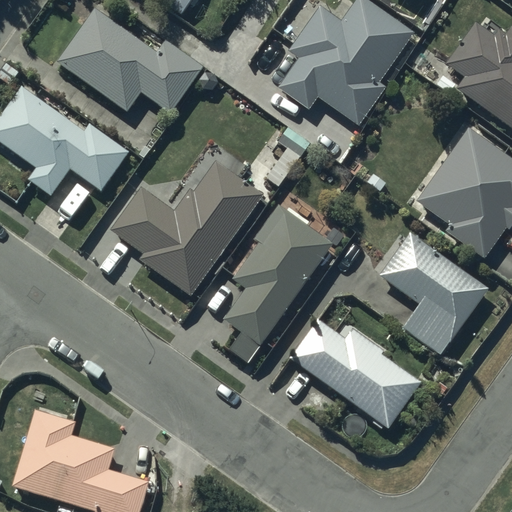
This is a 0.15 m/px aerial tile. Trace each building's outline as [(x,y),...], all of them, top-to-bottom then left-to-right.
[(150,0),(182,21),(195,0),(150,0)] [(297,66),(276,95),(307,118),(316,105),(356,134),(384,96),(377,91),(412,43),(358,4),(340,29),(320,14),(287,59),(297,66)] [(92,17),(55,70),(126,120),(139,101),(168,122),(202,73),(164,47),(155,61),(92,17)] [(474,29),(444,72),(463,86),(455,98),(511,137),(511,36),(510,36),(506,42),(498,37),(494,43),(474,29)] [(22,95),(0,126),(0,151),(35,176),(28,187),(50,203),(69,177),(100,199),(129,159),(90,131),(84,139),(22,95)] [(511,169),(465,137),(416,209),(449,232),(444,239),(483,266),(505,234),(509,237),(511,232),(511,169)] [(138,268),(189,304),(261,202),(214,169),(193,199),(189,196),(174,217),(143,195),(111,239),(143,261),(138,268)] [(256,251),(231,286),(245,295),(222,328),(259,354),(330,252),(276,215),(253,249),(256,251)] [(418,312),(417,313),(401,335),(439,362),(486,297),(409,242),(378,284),(418,312)] [(317,329),(289,368),(387,438),(421,391),(381,363),(384,360),(351,337),(344,348),(317,329)] [(36,418),(13,495),(69,511),(142,511),(149,491),(108,479),(114,457),(71,444),(76,430),(36,418)]
